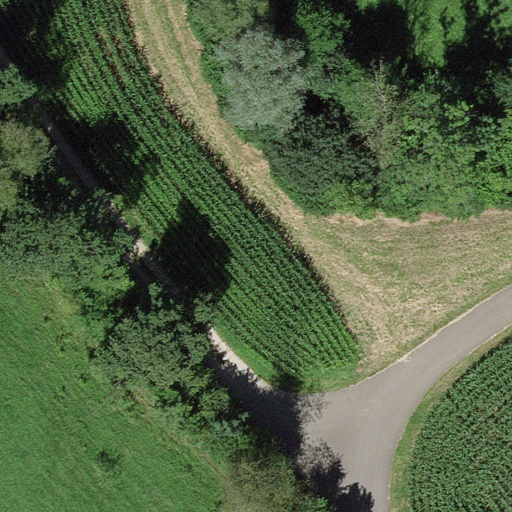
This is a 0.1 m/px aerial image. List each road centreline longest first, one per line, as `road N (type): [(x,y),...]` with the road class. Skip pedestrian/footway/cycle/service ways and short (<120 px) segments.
road 1 (track): [(316,465),(0,78)]
road 2 (track): [(511,305),(399,388),(316,465),(350,511)]
